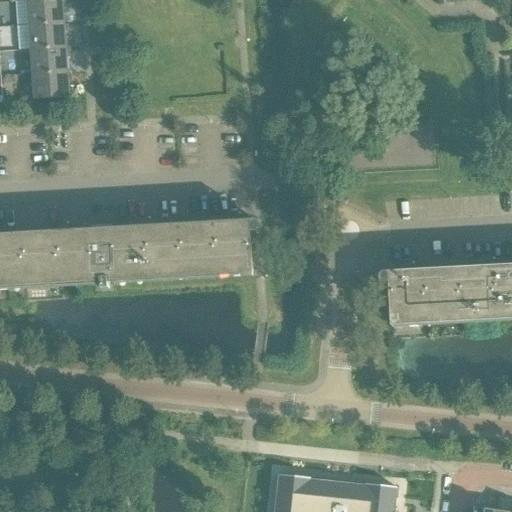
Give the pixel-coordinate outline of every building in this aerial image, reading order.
[(28,0),(27,0),(29,25),(64,23),(62,0),(28,0)] [(29,25),(31,50),(66,48),(64,23),(29,25)] [(31,50),(33,75),(68,73),(66,48),(31,50)] [(33,75),(34,100),(70,97),(68,73),(33,75)] [(93,236),(0,241),(0,284),(253,271),(251,227),(129,234),(128,229),(112,230),(112,227),(92,229),(93,236)] [(392,323),(511,316),(511,272),(389,279),(392,323)] [(280,476),(276,511),(394,511),(397,488),(366,485),(366,487),(311,481),(311,479),(280,476)]
